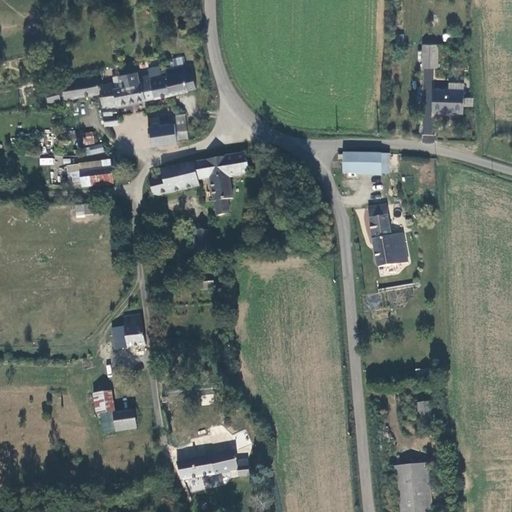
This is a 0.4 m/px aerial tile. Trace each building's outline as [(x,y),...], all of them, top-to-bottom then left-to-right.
[(401,32),(391,33),(392,43),(402,42),(401,32)] [(433,64),(433,41),(418,41),(418,64),(433,64)] [(157,72),(146,74),(145,71),(126,74),(128,85),(122,86),(121,81),(108,83),(107,76),(70,81),(73,98),(108,92),(110,106),(195,91),(190,57),(179,59),(181,67),(172,68),(173,76),(170,76),(158,78),(157,72)] [(156,66),(157,72),(158,78),(170,76),(168,64),(156,66)] [(449,84),(434,85),(436,106),(465,105),(464,97),(474,97),(474,89),(464,90),(463,76),(448,77),(449,84)] [(67,98),(65,86),(54,88),(56,100),(67,98)] [(130,114),(112,117),(113,125),(131,122),(130,114)] [(191,123),(189,114),(181,115),(182,121),(183,124),(191,123)] [(148,117),(150,126),(160,125),(159,116),(148,117)] [(182,121),(154,126),(156,137),(183,132),(183,131),(183,124),(182,121)] [(192,130),(191,123),(183,124),(183,131),(192,130)] [(101,130),(86,132),(88,144),(102,142),(101,130)] [(192,130),(183,131),(183,132),(184,139),(193,138),(192,130)] [(157,144),(184,140),(184,139),(183,132),(156,137),(157,144)] [(107,143),(91,147),(93,155),(109,150),(107,143)] [(223,215),(237,212),(235,199),(240,198),(236,177),(254,174),(251,155),(212,161),(216,177),(223,215)] [(388,176),(388,174),(395,174),(395,155),(387,155),(350,155),(350,173),(362,173),(362,175),(388,176)] [(202,180),(216,177),(212,161),(199,163),(202,180)] [(202,180),(199,163),(165,169),(166,176),(155,178),(158,194),(203,186),(202,180)] [(116,166),(86,169),(87,170),(88,182),(88,185),(118,181),(116,166)] [(87,170),(74,172),(76,184),(88,182),(87,170)] [(75,205),(76,215),(100,213),(99,203),(75,205)] [(397,264),(404,263),(401,236),(395,237),(395,235),(391,205),(372,207),(379,271),(397,269),(397,264)] [(203,233),(205,255),(218,254),(217,232),(203,233)] [(404,234),(395,235),(395,237),(401,236),(404,263),(408,263),(404,234)] [(204,288),(213,286),(212,280),(202,281),(204,288)] [(115,348),(144,344),(140,315),(124,317),(125,327),(112,329),(115,348)] [(68,374),(69,384),(98,383),(98,373),(68,374)] [(99,392),(100,401),(119,399),(118,390),(99,392)] [(213,393),(201,395),(202,405),(214,403),(213,393)] [(102,415),(121,412),(119,399),(100,401),(102,415)] [(434,425),(431,401),(419,403),(422,427),(434,425)] [(142,410),(121,412),(123,430),(144,427),(142,410)] [(242,470),(243,476),(251,474),(250,466),(241,467),(238,452),(212,457),(209,446),(191,450),(193,461),(182,463),(187,481),(242,470)] [(433,511),(428,463),(395,467),(400,511),(433,511)]
